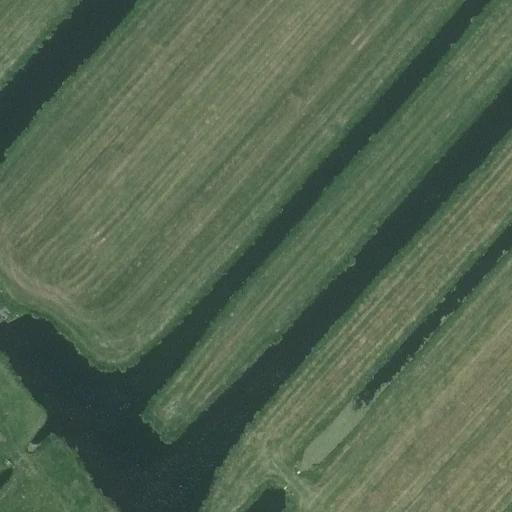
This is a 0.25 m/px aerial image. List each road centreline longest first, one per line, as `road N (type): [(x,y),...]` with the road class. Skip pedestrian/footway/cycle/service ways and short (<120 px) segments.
road 1 (track): [(6,316),(288,0)]
road 2 (track): [(313,511),(511,288)]
